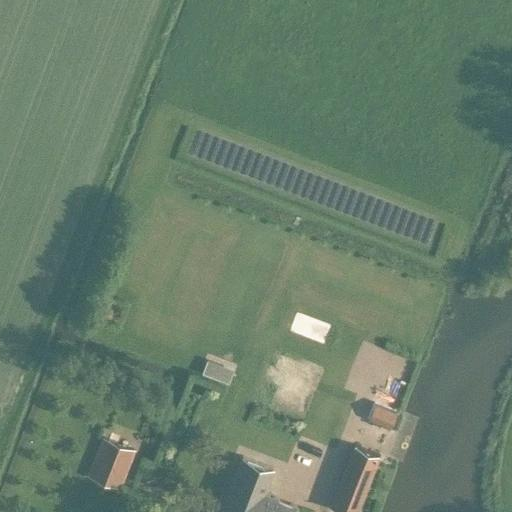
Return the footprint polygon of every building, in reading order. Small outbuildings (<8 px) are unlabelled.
[(208,359),(203,371),(229,382),(234,369),(208,359)] [(397,412),(375,403),(369,419),(391,427),(397,412)] [(119,487),(134,447),(105,436),(89,475),(119,487)] [(350,457),(330,507),(343,511),(357,511),(375,467),(380,455),(356,445),(350,457)] [(295,511),(298,506),(262,492),(272,467),(242,455),(220,511),(295,511)]
